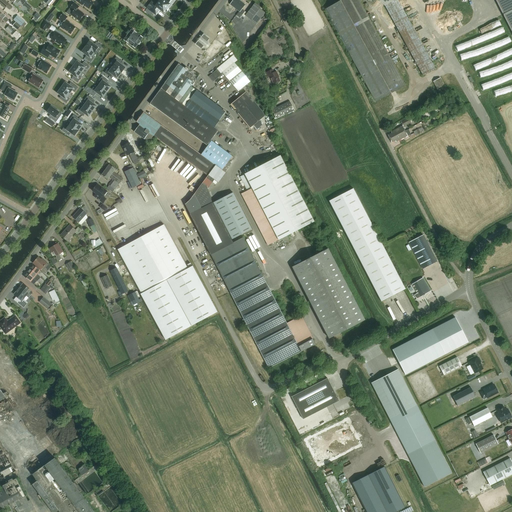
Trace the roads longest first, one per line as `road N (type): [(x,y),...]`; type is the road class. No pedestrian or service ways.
road 1 (unclassified): [(339,362),(260,388),(181,233)]
road 2 (tertiary): [(31,214),(163,35)]
road 3 (residential): [(107,0),(39,109),(24,100),(0,153)]
road 4 (unclassified): [(238,195),(339,362)]
road 5 (residential): [(79,191),(183,51)]
road 6 (unclassified): [(468,279),(446,256),(391,148)]
road 7 (unclassified): [(339,362),(470,290)]
road 8 (residential): [(0,300),(79,191)]
road 9 (unclassified): [(511,174),(449,57)]
road 10 (unknown): [(314,0),(369,111)]
